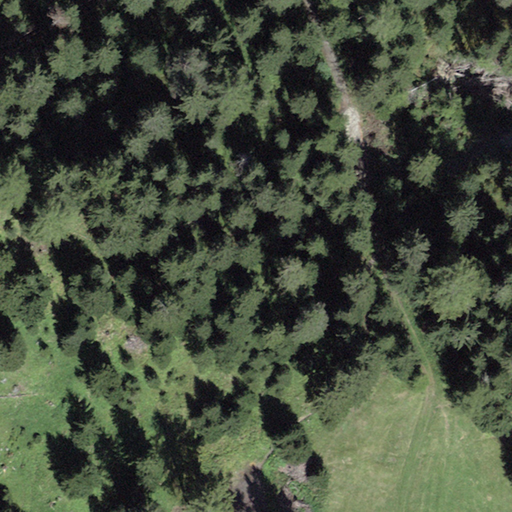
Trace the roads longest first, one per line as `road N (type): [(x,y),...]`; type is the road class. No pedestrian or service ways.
road 1 (track): [(385,252),(430,376),(399,511)]
road 2 (track): [(306,0),(355,87),(385,252)]
